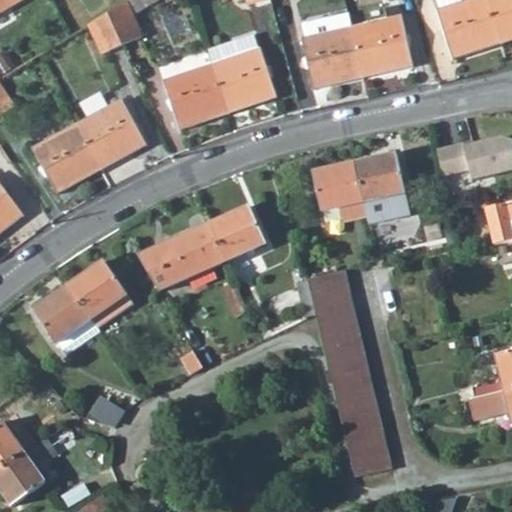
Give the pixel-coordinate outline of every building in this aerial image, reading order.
[(0,0),(0,8),(13,0),(0,0)] [(127,0),(125,2),(133,18),(159,0),(127,0)] [(437,12),(453,60),(501,44),(486,0),(469,0),(462,2),(461,0),(438,0),(434,2),(437,12)] [(511,0),(486,0),(501,44),(511,40),(511,0)] [(122,47),(142,37),(133,18),(125,2),(106,14),(122,47)] [(351,27),(362,76),(410,65),(396,2),(380,5),(383,20),(351,27)] [(351,27),(347,11),(298,22),(312,87),(362,76),(351,27)] [(102,56),(122,47),(106,14),(87,26),(102,56)] [(211,65),(259,50),(253,36),(206,50),(211,65)] [(227,113),(275,97),(259,50),(211,65),(227,113)] [(163,81),(178,130),(227,113),(211,65),(163,81)] [(77,126),(102,170),(145,147),(121,102),(77,126)] [(33,150),(57,195),(102,170),(77,126),(33,150)] [(449,185),(511,172),(511,136),(441,151),(449,185)] [(364,205),(399,197),(391,156),(355,165),(364,205)] [(318,173),(327,212),(364,205),(355,165),(318,173)] [(0,233),(22,218),(0,187),(0,233)] [(495,224),(511,220),(511,223),(511,202),(491,208),(495,224)] [(227,261),(261,247),(245,208),(211,223),(227,261)] [(497,246),(511,242),(511,223),(511,220),(495,224),(492,225),(497,246)] [(138,255),(158,290),(227,261),(211,223),(138,255)] [(101,265),(69,286),(99,330),(130,309),(101,265)] [(347,284),(344,271),(307,278),(310,293),(347,284)] [(310,293),(307,278),(294,281),(301,317),(314,314),(313,308),(310,293)] [(313,308),(350,300),(347,284),(310,293),(313,308)] [(69,286),(34,309),(57,344),(59,342),(67,354),(101,332),(99,330),(69,286)] [(353,314),(350,300),(313,308),(314,314),(315,315),(316,322),(353,314)] [(353,314),(316,322),(319,336),(356,328),(353,314)] [(319,336),(322,349),(359,341),(356,328),(319,336)] [(325,362),(362,354),(359,341),(322,349),(325,362)] [(204,368),(191,347),(181,354),(192,374),(204,368)] [(511,352),(497,356),(506,393),(511,391),(511,352)] [(365,368),(362,354),(325,362),(328,376),(365,368)] [(331,390),(368,382),(365,368),(328,376),(331,390)] [(371,396),(368,382),(331,390),(334,404),(371,396)] [(511,412),(506,393),(472,401),(476,415),(483,419),(511,412)] [(371,396),(334,404),(337,419),(374,412),(371,396)] [(337,419),(340,434),(377,426),(374,412),(337,419)] [(3,425),(0,426),(0,470),(24,454),(3,425)] [(377,426),(340,434),(343,448),(380,440),(377,426)] [(48,458),(56,453),(46,440),(24,454),(0,470),(0,488),(13,507),(46,485),(36,471),(51,462),(48,458)] [(383,454),(380,440),(343,448),(346,462),(383,454)] [(383,454),(346,462),(349,478),(386,470),(383,454)] [(109,494),(87,507),(90,511),(108,511),(117,506),(109,494)]
